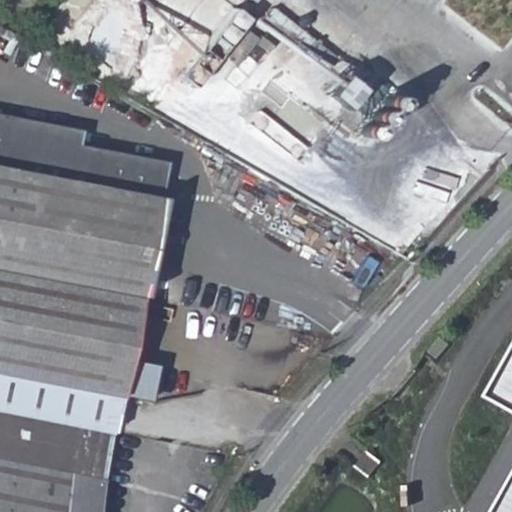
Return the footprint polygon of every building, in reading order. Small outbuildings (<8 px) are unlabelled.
[(168,88),(188,104),(247,28),(257,35),(264,26),(235,2),(168,88)] [(263,21),(329,72),(336,62),(271,11),(263,21)] [(326,100),(342,113),(360,91),(342,78),(326,100)] [(123,357),(162,162),(74,144),(77,130),(0,115),(0,511),(92,511),(116,392),(147,399),(154,363),(123,357)] [(511,511),(511,365),(498,390),(511,398),(511,494),(501,511),(511,511)] [(355,464),(369,475),(381,460),(367,448),(355,464)]
